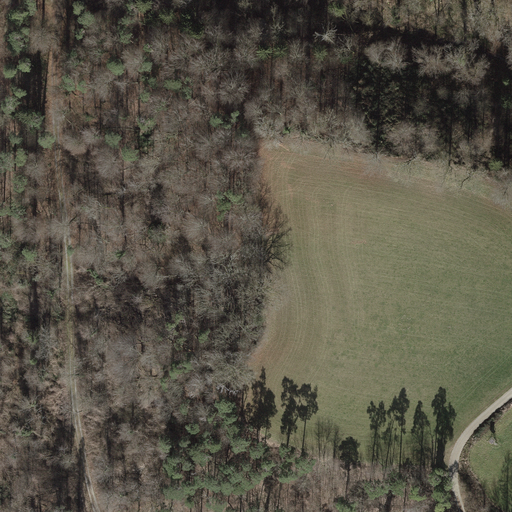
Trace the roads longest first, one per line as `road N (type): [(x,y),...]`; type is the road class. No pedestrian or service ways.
road 1 (track): [(62,0),(52,134),(69,248),(76,419),(97,511)]
road 2 (track): [(464,511),(450,453),(511,397)]
